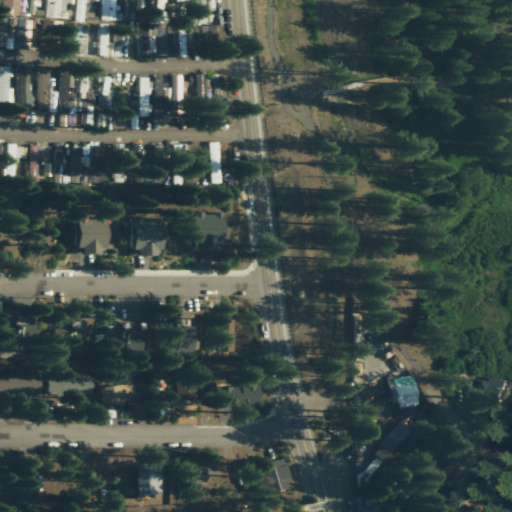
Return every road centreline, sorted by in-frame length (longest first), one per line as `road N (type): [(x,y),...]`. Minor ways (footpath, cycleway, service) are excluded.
road 1 (tertiary): [(311,503),(266,318),(228,0)]
road 2 (residential): [(289,418),(236,432),(0,432)]
road 3 (residential): [(0,283),(262,284)]
road 4 (residential): [(511,495),(431,393)]
